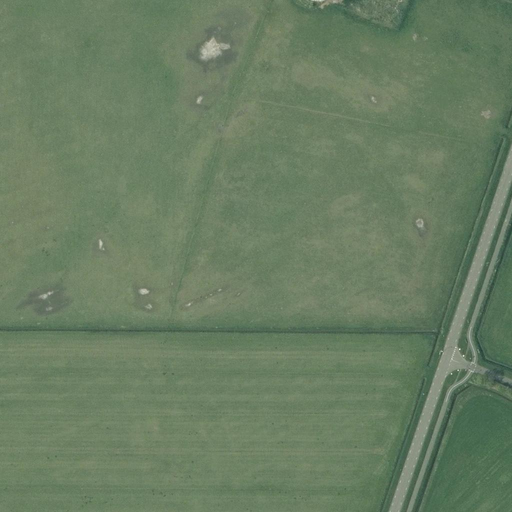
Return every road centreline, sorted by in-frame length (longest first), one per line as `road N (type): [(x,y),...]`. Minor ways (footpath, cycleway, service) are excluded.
road 1 (tertiary): [(448,351),(511,164)]
road 2 (tertiary): [(394,511),(448,351)]
